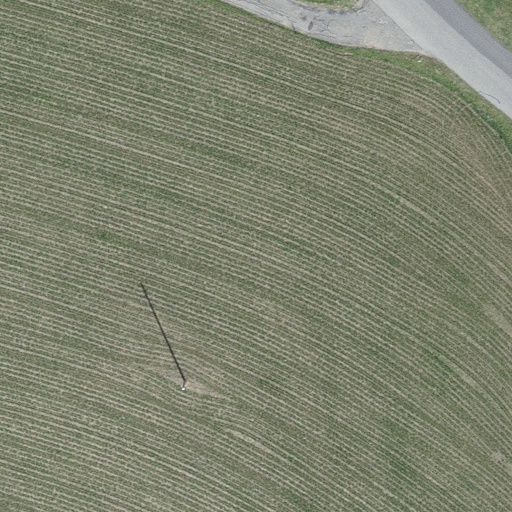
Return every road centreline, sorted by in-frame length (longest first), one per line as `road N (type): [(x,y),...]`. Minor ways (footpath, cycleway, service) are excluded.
road 1 (track): [(241,0),(363,26),(423,6)]
road 2 (unclassified): [(418,0),(511,84)]
